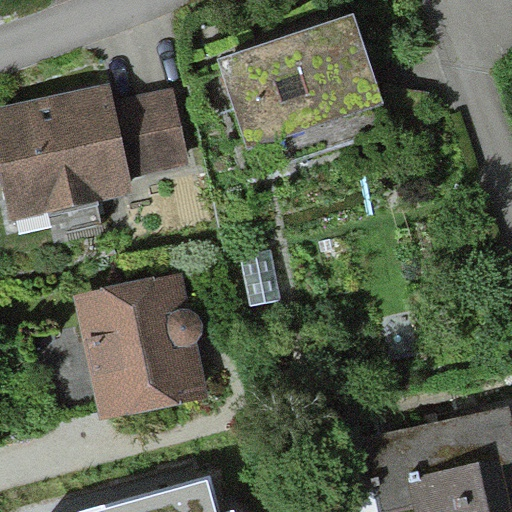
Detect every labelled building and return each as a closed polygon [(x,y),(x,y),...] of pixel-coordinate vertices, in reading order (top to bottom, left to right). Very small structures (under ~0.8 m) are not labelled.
[(266,46),(216,61),(250,172),(388,130),(354,19),(266,46)] [(115,105),(112,87),(0,110),(0,186),(8,225),(134,200),(130,182),(189,170),(173,93),(115,105)] [(190,314),(181,278),(73,301),(102,427),(210,403),(197,348),(201,344),(203,338),(202,328),(200,321),(194,317),(190,314)] [(511,470),(511,425),(509,414),(371,446),(385,511),(392,511),(417,506),(418,511),(511,511),(503,473),(511,470)] [(214,511),(209,491),(129,511),(214,511)]
